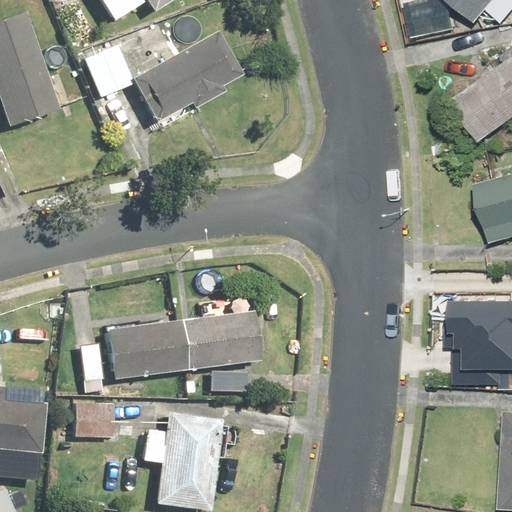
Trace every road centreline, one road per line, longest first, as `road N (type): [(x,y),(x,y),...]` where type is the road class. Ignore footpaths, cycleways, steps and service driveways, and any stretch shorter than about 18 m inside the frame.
road 1 (residential): [(0,251),(128,222),(368,198)]
road 2 (residential): [(368,198),(367,344),(344,511)]
road 3 (residential): [(334,0),(357,80),(368,198)]
